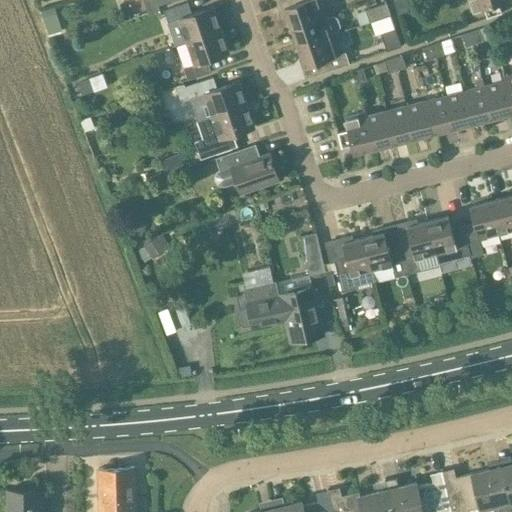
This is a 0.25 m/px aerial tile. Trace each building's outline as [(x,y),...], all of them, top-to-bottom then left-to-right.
[(143,0),(148,13),(159,9),(158,5),(173,0),(143,0)] [(291,27),(326,15),(321,0),(278,0),(282,8),(285,7),(291,27)] [(417,7),(414,0),(393,0),(398,13),(417,7)] [(467,0),(471,11),(483,7),(487,17),(502,12),(498,2),(504,0),(467,0)] [(186,41),(221,29),(213,6),(191,13),(187,1),(163,9),(167,22),(179,18),(186,41)] [(391,15),(386,2),(365,9),(369,22),(391,15)] [(298,46),(333,34),(333,33),(340,31),(342,25),(339,16),(334,14),(327,16),(326,15),(291,27),(298,46)] [(471,31),(475,43),(483,40),(482,38),(494,35),(491,24),(471,31)] [(402,47),(395,27),(381,32),(387,52),(402,47)] [(229,52),(221,29),(186,41),(177,44),(185,67),(184,67),(188,79),(211,71),(207,60),(229,52)] [(475,43),(471,31),(452,37),(456,49),(475,43)] [(333,34),(298,46),(304,66),(302,67),(306,79),(349,64),(345,52),(340,54),(333,34)] [(456,49),(452,37),(432,44),(437,56),(456,49)] [(437,56),(432,44),(423,47),(427,59),(437,56)] [(393,57),(397,69),(406,67),(402,54),(393,57)] [(397,69),(393,57),(373,64),(377,73),(388,70),(388,72),(397,69)] [(367,80),(363,67),(354,70),(358,83),(367,80)] [(511,74),(503,77),(503,80),(511,113),(511,112),(511,74)] [(212,115),(246,104),(238,81),(217,88),(213,76),(189,84),(193,97),(204,93),(212,115)] [(511,113),(503,80),(484,85),(492,118),(511,113)] [(492,118),(484,85),(465,90),(473,123),(492,118)] [(473,123),(465,90),(445,95),(453,128),(473,123)] [(453,128),(445,95),(426,100),(434,133),(453,128)] [(434,133),(426,100),(406,105),(415,138),(434,133)] [(246,104),(212,115),(197,121),(203,139),(194,142),(200,159),(237,146),(233,134),(254,127),(246,104)] [(415,138),(406,105),(387,110),(395,143),(415,138)] [(395,143),(387,110),(367,115),(376,148),(395,143)] [(376,148),(367,115),(366,111),(345,117),(348,129),(338,132),(341,147),(352,144),(354,153),(376,148)] [(260,156),(256,143),(215,157),(219,169),(216,171),(214,175),(214,180),(217,184),(221,185),(226,185),(237,181),(241,193),(279,180),(269,153),(260,156)] [(511,229),(511,200),(511,195),(491,200),(499,233),(511,229)] [(499,233),(491,200),(470,206),(475,222),(463,225),(471,257),(484,254),(479,238),(499,233)] [(471,257),(463,225),(451,228),(448,215),(428,221),(436,253),(439,263),(470,255),(471,257)] [(436,253),(428,221),(407,226),(410,239),(399,242),(407,274),(419,271),(416,258),(436,253)] [(326,271),(316,231),(300,235),(309,275),(326,271)] [(407,274),(399,242),(387,245),(384,232),(363,237),(372,270),(392,264),(395,277),(407,274)] [(372,270),(363,237),(343,242),(346,255),(334,258),(342,291),(355,287),(355,286),(375,281),(372,270)] [(285,320),(279,294),(276,282),(244,290),(245,295),(237,297),(240,308),(237,313),(239,323),(244,326),(252,324),(253,328),(285,320)] [(279,294),(285,320),(290,342),(324,334),(313,286),(279,294)] [(135,511),(134,467),(98,468),(99,511),(135,511)] [(493,511),(511,511),(504,481),(492,483),(489,469),(472,473),(479,506),(479,508),(492,505),(493,511)] [(448,492),(452,511),(468,511),(468,508),(479,506),(472,473),(455,477),(458,490),(448,492)] [(391,502),(393,511),(421,511),(416,486),(415,482),(398,486),(402,500),(391,502)] [(416,486),(421,511),(452,511),(448,492),(436,495),(433,482),(416,486)] [(41,511),(41,489),(7,489),(6,511),(41,511)] [(333,511),(332,511),(362,511),(359,495),(358,491),(341,495),(344,509),(333,511)] [(359,495),(362,511),(393,511),(391,502),(379,505),(376,492),(359,495)] [(303,511),(301,504),(300,500),(282,504),(284,511),(303,511)] [(301,504),(303,511),(332,511),(333,511),(330,511),(320,511),(318,500),(301,504)]
